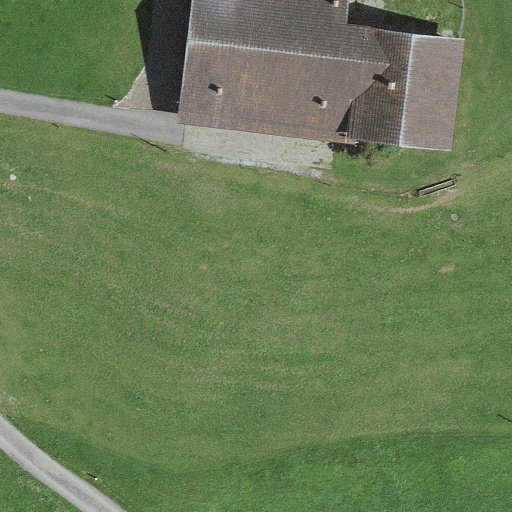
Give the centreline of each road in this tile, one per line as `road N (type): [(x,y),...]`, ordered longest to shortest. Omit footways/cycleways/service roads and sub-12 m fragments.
road 1 (track): [(0,107),(330,167)]
road 2 (track): [(99,511),(0,430)]
